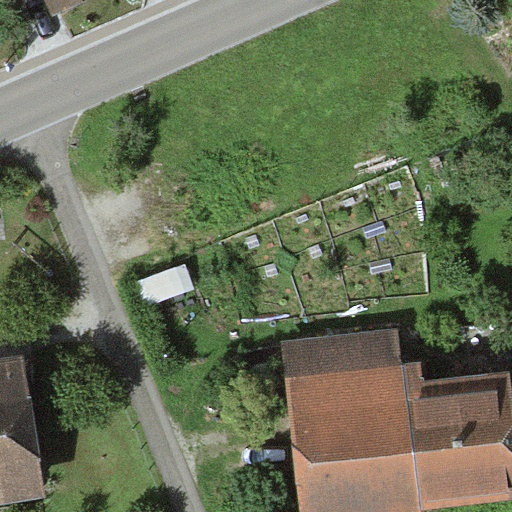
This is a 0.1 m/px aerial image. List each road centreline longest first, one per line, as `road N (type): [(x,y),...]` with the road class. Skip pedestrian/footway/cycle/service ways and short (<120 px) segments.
road 1 (residential): [(24,105),(189,511)]
road 2 (tertiary): [(24,105),(267,0)]
